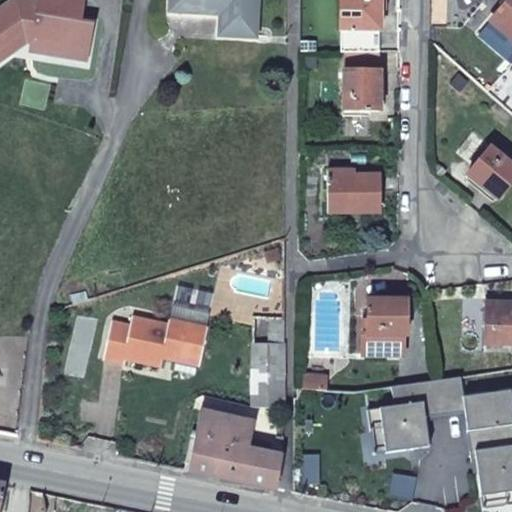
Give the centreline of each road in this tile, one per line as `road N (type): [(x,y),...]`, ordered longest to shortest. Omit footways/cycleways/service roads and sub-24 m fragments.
road 1 (unknown): [(16,462),(42,278),(120,91),(130,18)]
road 2 (primary): [(279,511),(0,459)]
road 3 (residential): [(414,0),(418,251)]
road 4 (residential): [(298,269),(418,251)]
